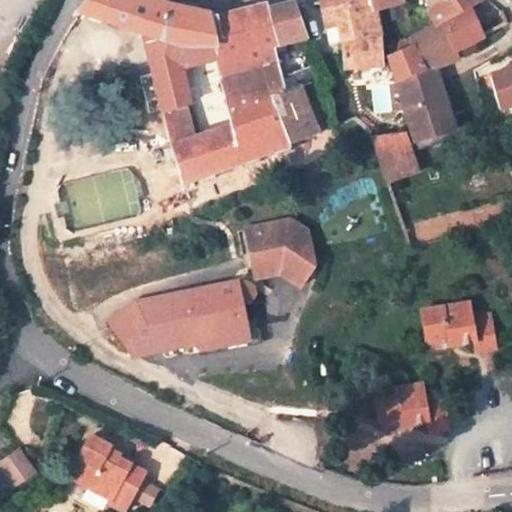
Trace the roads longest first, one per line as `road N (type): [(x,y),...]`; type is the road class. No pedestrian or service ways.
road 1 (residential): [(511,494),(369,498),(215,442),(39,347)]
road 2 (residential): [(0,262),(3,191),(24,100),(68,0)]
